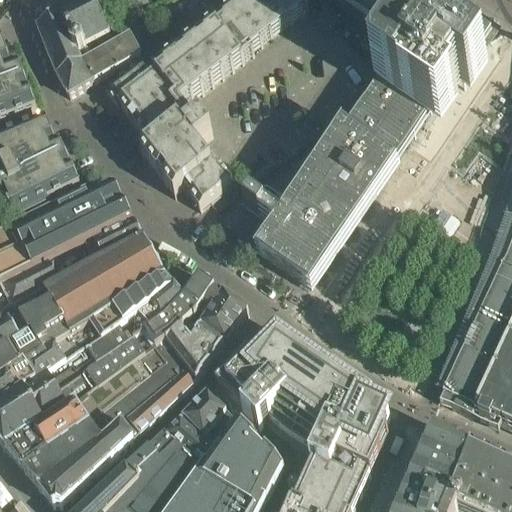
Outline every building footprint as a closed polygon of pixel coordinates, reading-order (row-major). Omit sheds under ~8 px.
[(185,194),(198,211),(230,186),(201,148),(213,139),(201,123),(195,128),(183,112),(255,58),(254,56),(304,18),(302,16),(309,11),(300,0),(296,0),(292,4),(289,0),(247,0),(222,20),(222,21),(214,27),(214,28),(153,75),(157,79),(151,84),(141,70),(106,97),(118,112),(121,110),(146,143),(146,142),(152,150),(151,150),(152,151),(142,158),(151,169),(175,201),(185,194)] [(400,161),(427,121),(430,123),(443,132),(461,106),(456,103),(463,94),(472,100),(490,74),(489,74),(483,70),(472,62),(491,34),(467,17),(465,16),(441,0),(338,0),(384,30),(388,24),(396,30),(411,40),(401,55),(387,74),(380,85),(354,123),(351,128),(348,132),(345,137),(394,170),(400,161)] [(511,0),(499,0),(505,18),(511,27),(511,0)] [(70,102),(87,92),(95,88),(94,88),(122,72),(142,61),(131,42),(93,63),(91,59),(90,59),(87,55),(87,51),(111,39),(94,4),(38,30),(70,102)] [(370,32),(360,47),(375,58),(385,43),(370,32)] [(0,131),(38,117),(20,71),(12,74),(3,46),(0,46),(0,131)] [(47,127),(43,128),(33,132),(0,145),(0,197),(1,197),(17,229),(75,200),(73,197),(81,193),(60,150),(57,151),(47,127)] [(216,225),(282,270),(311,291),(341,248),(370,204),(394,170),(345,137),(339,132),(304,159),(260,192),(246,203),(247,203),(242,211),(239,208),(222,221),(216,225)] [(230,186),(198,211),(201,215),(233,190),(230,186)] [(0,293),(0,294),(77,258),(98,247),(99,250),(113,240),(131,229),(131,228),(132,227),(115,194),(97,203),(95,204),(92,205),(90,206),(87,200),(83,202),(77,205),(0,242),(0,293)] [(122,257),(145,245),(133,228),(132,227),(131,228),(131,229),(113,240),(99,250),(98,247),(77,258),(85,276),(122,257)] [(0,386),(57,352),(118,315),(166,283),(145,245),(122,257),(85,276),(45,296),(50,310),(20,327),(29,343),(0,358),(0,386)] [(441,405),(440,408),(441,408),(452,412),(462,417),(473,423),(476,415),(478,415),(478,414),(482,416),(479,421),(496,429),(498,423),(503,426),(502,427),(503,427),(511,408),(511,252),(511,254),(505,269),(445,398),(441,405)] [(77,258),(0,294),(0,293),(0,319),(5,317),(14,312),(45,296),(85,276),(77,258)] [(200,283),(185,305),(163,326),(130,349),(99,370),(110,384),(155,353),(165,346),(198,319),(216,293),(200,283)] [(176,294),(166,283),(118,315),(127,331),(150,315),(176,294)] [(208,356),(216,363),(226,349),(227,350),(249,316),(216,293),(198,319),(220,342),(208,356)] [(185,305),(176,294),(150,315),(127,331),(122,334),(130,349),(163,326),(185,305)] [(5,317),(0,319),(0,337),(20,327),(50,310),(45,296),(14,312),(5,317)] [(118,315),(57,352),(68,368),(80,360),(90,355),(103,346),(122,334),(127,331),(118,315)] [(194,390),(214,367),(216,363),(208,356),(220,342),(198,319),(165,346),(170,353),(194,390)] [(0,358),(29,343),(20,327),(0,337),(0,358)] [(0,436),(91,375),(99,370),(130,349),(122,334),(103,346),(90,355),(80,360),(68,368),(0,411),(0,436)] [(374,403),(279,337),(254,362),(250,358),(217,391),(260,433),(270,423),(284,435),(299,446),(315,455),(371,481),(389,442),(383,439),(390,423),(370,413),(374,403)] [(160,360),(170,353),(165,346),(155,353),(160,360)] [(0,386),(0,411),(68,368),(57,352),(0,386)] [(76,438),(120,404),(166,369),(160,360),(155,353),(110,384),(28,441),(6,455),(24,477),(73,440),(76,438)] [(147,433),(194,390),(170,353),(160,360),(166,369),(120,404),(147,433)] [(28,441),(110,384),(99,370),(91,375),(0,436),(0,447),(6,455),(28,441)] [(165,442),(204,475),(225,446),(238,428),(227,417),(208,399),(184,424),(165,442)] [(147,433),(120,404),(76,438),(92,455),(107,471),(147,433)] [(511,408),(503,427),(504,428),(505,425),(511,428),(511,408)] [(204,475),(178,509),(176,511),(265,511),(266,511),(284,475),(238,428),(225,446),(204,475)] [(450,511),(473,454),(464,450),(464,451),(454,446),(454,445),(448,442),(448,443),(438,439),(438,438),(434,436),(432,440),(433,441),(427,454),(427,453),(424,460),(419,473),(418,473),(415,479),(416,480),(410,492),(407,499),(402,511),(401,511),(400,511),(450,511)] [(92,455),(76,438),(73,440),(24,477),(39,493),(92,455)] [(165,442),(151,455),(158,464),(141,480),(145,484),(178,509),(204,475),(165,442)] [(450,511),(511,511),(511,472),(473,454),(450,511)] [(39,493),(54,511),(62,511),(79,496),(83,493),(107,471),(92,455),(39,493)] [(132,471),(141,480),(158,464),(151,455),(150,455),(132,471)] [(356,511),(371,481),(315,455),(288,511),(356,511)] [(87,511),(118,511),(132,498),(132,497),(145,484),(141,480),(132,471),(106,495),(87,511)] [(118,511),(176,511),(178,509),(145,484),(132,497),(132,498),(118,511)] [(272,511),(281,511),(286,503),(276,497),(269,510),(272,511)]
